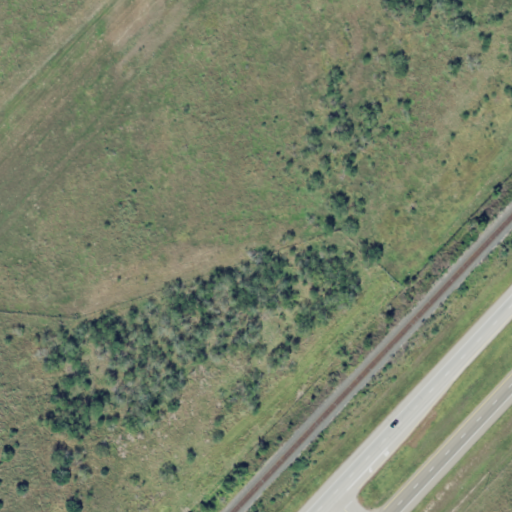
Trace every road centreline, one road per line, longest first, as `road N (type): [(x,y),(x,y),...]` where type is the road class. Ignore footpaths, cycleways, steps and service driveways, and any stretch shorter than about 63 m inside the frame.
road 1 (trunk): [(511,315),(327,511)]
road 2 (trunk): [(409,511),(511,405)]
